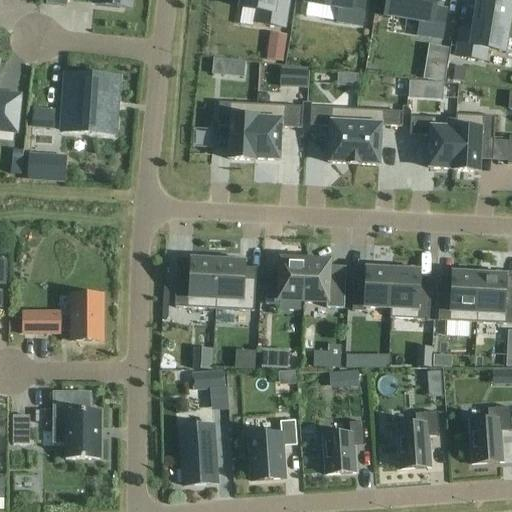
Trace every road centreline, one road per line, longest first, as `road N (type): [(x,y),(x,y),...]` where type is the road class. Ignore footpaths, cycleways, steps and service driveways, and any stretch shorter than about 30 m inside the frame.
road 1 (residential): [(511,228),(143,209)]
road 2 (residential): [(511,486),(186,511)]
road 3 (residential): [(143,209),(136,373)]
road 4 (residential): [(160,54),(143,209)]
road 5 (residential): [(136,373),(136,511)]
road 6 (residential): [(136,373),(8,372)]
road 7 (residential): [(160,54),(35,40)]
